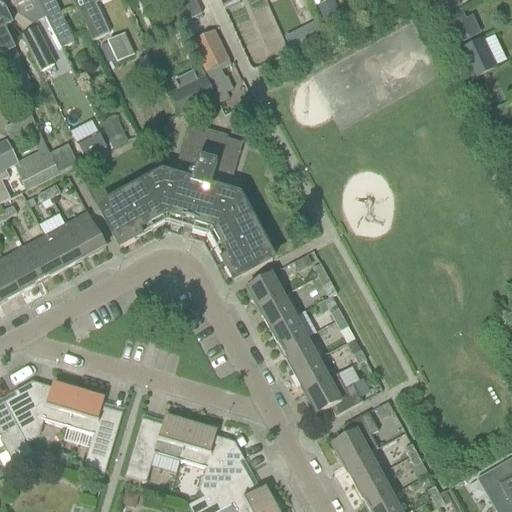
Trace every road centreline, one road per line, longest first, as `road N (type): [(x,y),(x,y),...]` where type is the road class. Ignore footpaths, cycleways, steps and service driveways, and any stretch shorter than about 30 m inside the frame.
road 1 (residential): [(271,416),(192,272),(175,265),(152,268),(18,340)]
road 2 (residential): [(18,340),(271,416)]
